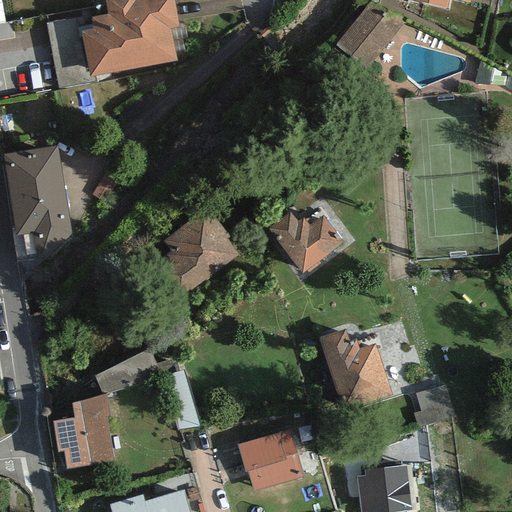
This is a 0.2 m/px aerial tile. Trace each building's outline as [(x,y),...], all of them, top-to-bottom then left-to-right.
[(418,0),(418,5),(448,12),(450,0),(457,0),(468,3),(469,0),(418,0)] [(371,2),(334,49),(362,72),(399,25),(371,2)] [(93,42),(81,44),(85,63),(89,84),(166,69),(160,39),(171,37),(166,10),(132,16),(131,10),(105,15),(108,28),(91,32),(93,42)] [(507,73),(480,62),(474,84),(504,86),(507,73)] [(140,90),(116,107),(125,121),(150,104),(140,90)] [(62,150),(5,156),(14,252),(71,247),(62,150)] [(207,210),(163,242),(170,252),(163,257),(186,290),(238,253),(207,210)] [(289,211),(266,229),(301,273),(341,242),(321,216),(308,226),(303,218),(298,222),(289,211)] [(345,329),(317,339),(342,410),(389,394),(372,346),(358,351),(353,339),(349,340),(345,329)] [(148,349),(93,378),(101,393),(157,365),(148,349)] [(182,372),(161,378),(177,432),(198,426),(182,372)] [(421,411),(413,413),(417,427),(453,417),(444,385),(415,392),(421,411)] [(73,417),(52,420),(56,451),(63,450),(66,469),(114,462),(104,397),(70,402),(73,417)] [(309,426),(296,430),(299,442),(313,439),(309,426)] [(290,437),(237,452),(250,498),(304,483),(290,437)] [(364,477),(356,478),(360,511),(405,511),(411,511),(405,464),(363,469),(364,477)] [(142,494),(108,505),(110,511),(190,511),(183,489),(144,501),(142,494)]
